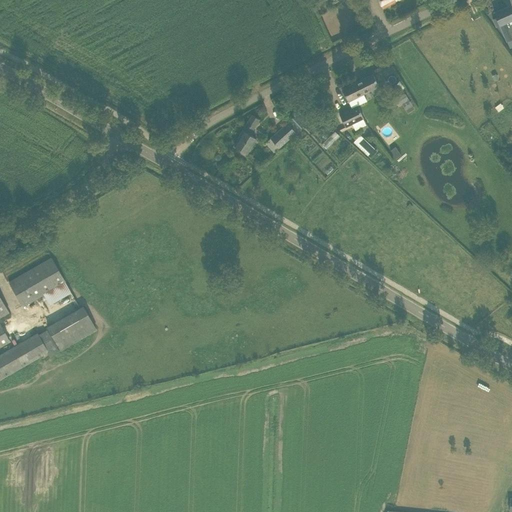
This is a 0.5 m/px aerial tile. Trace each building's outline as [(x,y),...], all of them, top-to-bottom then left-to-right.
[(378,0),(383,8),(397,0),(378,0)] [(493,19),(496,27),(499,25),(506,41),(511,38),(511,15),(508,6),(494,13),(496,18),(493,19)] [(352,108),(339,114),(344,123),(345,127),(363,118),(357,105),(367,101),(363,94),(378,86),(377,83),(372,74),(342,89),(348,102),(348,101),(352,108)] [(399,81),(391,91),(398,96),(404,88),(399,81)] [(234,146),(246,153),(256,138),(250,134),(259,119),(252,115),(237,138),(239,139),(234,146)] [(269,137),(279,148),(296,132),(286,122),(269,137)] [(377,150),(360,134),(353,142),(370,158),(377,150)] [(65,282),(56,266),(51,258),(9,282),(23,307),(65,282)] [(0,379),(47,352),(50,357),(60,351),(47,330),(39,335),(37,332),(0,353),(0,347),(10,341),(0,322),(11,316),(0,297),(0,379)] [(62,299),(51,302),(54,311),(65,308),(62,299)] [(46,327),(60,350),(97,329),(83,306),(70,313),(46,327)] [(511,450),(495,448),(491,476),(511,478),(511,450)]
